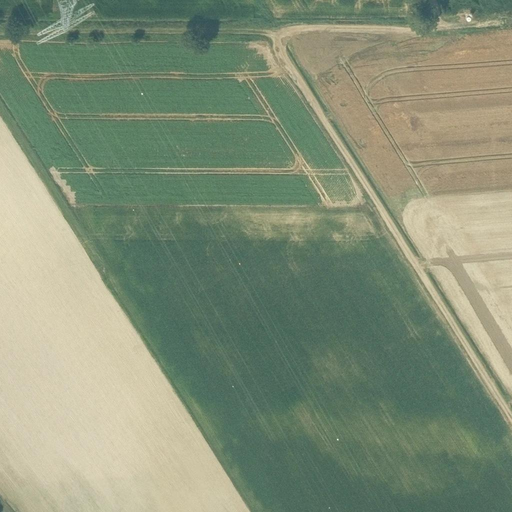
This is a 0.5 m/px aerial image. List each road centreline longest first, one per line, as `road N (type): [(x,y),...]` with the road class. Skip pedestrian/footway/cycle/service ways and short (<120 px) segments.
road 1 (track): [(274,34),(511,416)]
road 2 (track): [(274,34),(0,33)]
road 3 (track): [(134,319),(0,106)]
road 4 (track): [(431,0),(432,24),(420,31),(274,34)]
